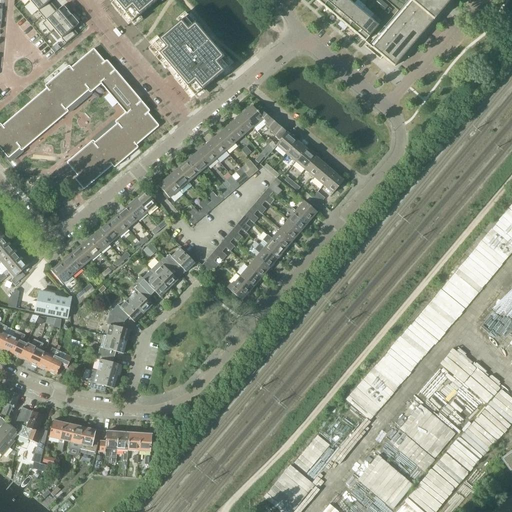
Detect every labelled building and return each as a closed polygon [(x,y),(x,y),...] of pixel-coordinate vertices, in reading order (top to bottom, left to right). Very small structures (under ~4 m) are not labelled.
[(32,0),(30,2),(42,16),(51,8),(48,3),(49,2),(51,0),(32,0)] [(111,0),(131,23),(134,26),(148,43),(151,46),(173,72),(179,79),(194,97),(230,66),(187,16),(184,13),(173,0),(111,0)] [(331,14),(342,0),(328,0),(323,6),(331,14)] [(339,21),(353,5),(347,0),(342,0),(331,14),(339,21)] [(384,0),(397,11),(368,45),(370,47),(372,48),(373,47),(374,47),(377,43),(413,0),(384,0)] [(394,67),(451,0),(413,0),(377,43),(374,47),(373,47),(372,48),(382,57),(394,67)] [(348,28),(361,12),(353,5),(339,21),(348,28)] [(51,8),(42,16),(46,21),(42,24),(50,34),(54,30),(71,16),(63,6),(57,11),(55,13),(51,8)] [(356,35),(370,19),(361,12),(348,28),(356,35)] [(71,16),(54,30),(60,38),(65,44),(71,40),(75,36),(71,31),(79,24),(71,16)] [(365,42),(378,26),(370,19),(356,35),(365,42)] [(0,149),(7,158),(8,158),(9,158),(11,157),(13,155),(19,149),(20,151),(21,151),(22,151),(23,151),(23,150),(34,141),(45,132),(57,122),(66,114),(67,113),(68,112),(68,111),(67,111),(67,110),(66,110),(88,91),(89,93),(90,93),(91,93),(91,92),(92,92),(101,85),(102,86),(105,90),(109,95),(117,103),(120,108),(125,113),(117,120),(116,121),(115,121),(115,122),(115,123),(116,125),(94,143),(93,142),(93,141),(92,141),(91,141),(91,142),(90,143),(79,152),(74,156),(75,156),(80,162),(72,169),(71,169),(77,176),(75,178),(75,179),(75,180),(77,183),(80,187),(82,189),(83,189),(83,190),(84,190),(85,189),(86,188),(94,182),(97,178),(105,172),(109,169),(112,166),(112,167),(113,167),(113,168),(114,168),(115,168),(115,167),(116,166),(124,160),(128,157),(136,150),(137,149),(137,148),(137,147),(136,146),(138,144),(144,139),(151,133),(153,131),(156,129),(157,128),(158,127),(158,126),(158,125),(156,123),(153,119),(148,113),(149,113),(149,112),(149,111),(149,110),(146,107),(141,102),(132,91),(131,91),(130,91),(123,83),(124,83),(124,82),(124,81),(117,73),(111,66),(107,62),(107,61),(106,61),(105,61),(104,62),(97,53),(94,50),(93,50),(92,50),(91,51),(80,60),(75,64),(71,68),(69,67),(69,66),(68,66),(68,67),(67,67),(66,68),(61,73),(57,76),(56,76),(47,84),(46,85),(45,85),(45,86),(45,87),(46,89),(36,97),(24,107),(24,108),(11,119),(2,126),(1,125),(0,125),(0,124),(0,149)] [(251,106),(242,114),(253,127),(262,119),(265,123),(264,124),(278,141),(285,132),(262,112),(259,115),(251,106)] [(242,114),(232,122),(243,135),(253,127),(242,114)] [(243,135),(232,122),(223,130),(234,143),(243,135)] [(234,143),(223,130),(214,138),(225,151),(234,143)] [(285,154),(296,141),(286,133),(275,146),(276,146),(285,154)] [(225,151),(214,138),(204,146),(215,159),(225,151)] [(272,141),(268,145),(272,150),(276,146),(275,146),(272,141)] [(305,149),(296,141),(285,154),(294,162),(305,149)] [(260,154),(263,157),(265,159),(272,150),(268,145),(260,154)] [(204,146),(195,154),(206,167),(215,159),(204,146)] [(315,157),(305,149),(294,162),(304,170),(315,157)] [(195,154),(185,162),(196,175),(206,167),(195,154)] [(263,157),(260,154),(254,161),(258,163),(263,157)] [(75,156),(66,163),(68,165),(70,167),(72,169),(80,162),(75,156)] [(315,157),(304,170),(313,178),(324,165),(315,157)] [(248,170),(244,173),(248,178),(257,170),(249,161),(244,165),(248,170)] [(185,162),(176,169),(187,182),(196,175),(185,162)] [(269,173),(272,169),(266,164),(263,167),(269,173)] [(333,173),(324,165),(313,178),(322,186),(333,173)] [(176,169),(167,177),(178,190),(187,182),(176,169)] [(239,178),(235,181),(239,186),(248,178),(244,173),(240,169),(235,173),(239,178)] [(279,175),(272,169),(269,173),(275,178),(279,175)] [(343,181),(333,173),(322,186),(332,194),(343,181)] [(226,181),(222,185),(230,194),(239,186),(235,181),(231,176),(226,181)] [(178,190),(167,177),(157,186),(168,199),(178,190)] [(290,186),(293,182),(287,177),(284,180),(290,186)] [(275,178),(267,188),(272,192),(277,196),(281,191),(277,187),(280,182),(275,178)] [(299,188),(293,182),(290,186),(296,191),(299,188)] [(230,194),(222,185),(216,189),(220,193),(216,197),(220,202),(230,194)] [(272,192),(267,188),(260,197),(265,201),(269,205),(273,200),(269,196),(272,192)] [(144,192),(134,200),(145,213),(158,202),(149,192),(146,194),(144,192)] [(220,202),(216,197),(212,192),(207,197),(211,201),(207,205),(211,210),(220,202)] [(317,192),(312,198),(309,202),(318,210),(323,205),(320,203),(324,198),(317,192)] [(309,202),(312,198),(305,193),(302,196),(309,202)] [(260,197),(252,206),(257,211),(261,214),(265,209),(261,206),(265,201),(260,197)] [(145,213),(134,200),(125,208),(136,221),(145,213)] [(211,210),(207,205),(203,200),(198,204),(202,209),(198,213),(202,218),(211,210)] [(303,201),(295,211),(308,222),(316,212),(303,201)] [(252,206),(244,216),(249,220),(253,224),(258,219),(253,215),(257,211),(252,206)] [(125,208),(116,216),(127,229),(136,221),(125,208)] [(202,218),(198,213),(194,208),(189,212),(192,217),(188,221),(192,226),(202,218)] [(295,211),(287,220),(300,231),(308,222),(295,211)] [(116,216),(107,224),(118,237),(127,229),(116,216)] [(249,220),(244,216),(236,225),(241,229),(245,233),(249,228),(245,224),(249,220)] [(300,231),(287,220),(279,230),(292,241),(300,231)] [(163,221),(157,226),(160,230),(166,224),(163,221)] [(107,224),(97,231),(108,244),(118,237),(107,224)] [(241,229),(236,225),(228,234),(233,238),(238,242),(242,237),(237,233),(241,229)] [(160,230),(157,226),(151,231),(154,235),(160,230)] [(279,230),(271,239),(284,250),(292,241),(279,230)] [(108,244),(97,231),(88,239),(99,252),(108,244)] [(233,238),(228,234),(220,243),(225,248),(230,252),(234,247),(229,243),(233,238)] [(0,237),(0,250),(8,243),(2,235),(0,237)] [(284,250),(271,239),(267,235),(259,244),(276,259),(284,250)] [(145,236),(138,242),(142,246),(148,240),(145,236)] [(99,252),(88,239),(79,247),(90,260),(99,252)] [(132,247),(135,251),(142,246),(138,242),(132,247)] [(8,243),(0,250),(0,262),(15,250),(8,243)] [(212,253),(217,257),(221,261),(226,256),(221,252),(225,248),(220,243),(212,253)] [(155,249),(151,244),(144,250),(149,255),(155,249)] [(276,259),(259,244),(255,249),(259,253),(255,258),(268,269),(276,259)] [(79,247),(69,255),(80,268),(90,260),(79,247)] [(163,259),(174,269),(178,265),(185,272),(194,263),(179,248),(171,257),(168,254),(163,259)] [(15,250),(0,262),(0,263),(6,271),(21,258),(15,250)] [(123,261),(129,256),(126,252),(120,258),(123,261)] [(217,257),(212,253),(201,266),(209,273),(212,269),(214,270),(218,265),(213,261),(217,257)] [(69,255),(60,263),(71,276),(80,268),(69,255)] [(6,271),(3,273),(6,276),(9,274),(13,278),(21,272),(28,266),(21,258),(6,271)] [(117,267),(123,261),(120,258),(114,263),(117,267)] [(255,258),(247,267),(260,278),(268,269),(255,258)] [(174,269),(163,259),(151,272),(168,289),(177,280),(170,273),(174,269)] [(71,276),(60,263),(50,271),(61,284),(71,276)] [(260,278),(247,267),(240,276),(253,287),(260,278)] [(104,277),(111,272),(108,268),(101,274),(104,277)] [(168,289),(151,272),(150,270),(141,278),(140,277),(135,281),(138,284),(148,294),(152,290),(159,297),(168,289)] [(13,278),(10,281),(14,285),(24,276),(21,272),(13,278)] [(98,283),(104,277),(101,274),(95,279),(98,283)] [(253,287),(240,276),(231,286),(244,296),(244,297),(253,287)] [(86,293),(92,287),(89,284),(83,289),(86,293)] [(136,291),(128,299),(142,314),(151,305),(144,298),(148,294),(138,284),(134,289),(136,291)] [(244,296),(231,286),(230,284),(226,288),(240,300),(244,296)] [(79,298),(86,293),(83,289),(76,295),(79,298)] [(9,297),(8,306),(17,308),(20,293),(16,290),(9,297)] [(40,292),(36,313),(66,319),(70,300),(53,297),(53,295),(40,292)] [(142,314),(128,299),(119,307),(117,305),(109,313),(122,321),(127,316),(134,323),(142,314)] [(24,324),(29,314),(24,313),(20,322),(24,324)] [(122,321),(109,313),(106,324),(109,325),(106,336),(126,341),(129,330),(120,327),(122,321)] [(33,315),(29,314),(24,324),(28,325),(33,315)] [(47,318),(45,324),(53,326),(55,319),(47,318)] [(2,325),(0,328),(0,349),(1,350),(11,329),(6,327),(2,325)] [(20,333),(11,329),(1,350),(10,354),(20,333)] [(24,335),(20,333),(10,354),(19,358),(26,343),(22,341),(24,335)] [(126,341),(106,336),(103,335),(98,352),(112,356),(113,351),(123,354),(126,341)] [(31,345),(26,343),(19,358),(28,363),(38,342),(33,340),(31,345)] [(38,342),(28,363),(37,367),(45,352),(40,349),(43,344),(38,342)] [(66,355),(61,352),(57,351),(60,346),(58,345),(55,350),(46,371),(53,374),(55,374),(56,375),(60,365),(66,368),(71,357),(66,355)] [(45,352),(37,367),(46,371),(55,350),(51,348),(49,354),(45,352)] [(112,356),(98,352),(96,359),(99,360),(96,370),(116,376),(120,365),(110,362),(112,356)] [(70,380),(74,367),(76,368),(77,365),(72,363),(67,379),(70,380)] [(116,376),(96,370),(95,377),(91,376),(87,390),(94,392),(95,389),(102,391),(104,386),(113,388),(116,376)] [(0,426),(9,417),(10,417),(18,395),(9,392),(1,414),(0,413),(0,426)] [(22,424),(27,410),(21,407),(16,422),(22,424)] [(41,436),(43,430),(38,428),(42,416),(27,410),(22,424),(20,429),(25,430),(26,428),(32,430),(28,440),(37,444),(32,458),(40,461),(45,437),(41,436)] [(59,440),(63,423),(52,421),(48,437),(59,440)] [(0,426),(0,454),(1,455),(9,447),(7,445),(12,440),(10,438),(15,432),(4,423),(0,426)] [(63,423),(59,440),(57,451),(61,452),(63,441),(70,443),(73,425),(63,423)] [(73,425),(70,443),(68,448),(79,450),(80,445),(84,428),(73,425)] [(84,428),(80,445),(87,447),(86,451),(95,453),(100,432),(95,431),(95,430),(84,428)] [(116,450),(118,432),(106,431),(105,441),(100,441),(99,451),(104,452),(104,449),(111,450),(110,463),(115,463),(116,450)] [(128,433),(118,432),(116,450),(122,451),(122,452),(123,455),(122,465),(126,466),(127,451),(128,433)] [(139,434),(128,433),(127,451),(138,451),(139,434)] [(139,434),(138,451),(150,452),(151,435),(139,434)] [(511,454),(511,452),(502,459),(511,472),(511,471),(511,454)] [(53,465),(55,459),(45,457),(44,463),(53,465)] [(45,508),(53,499),(48,495),(40,504),(45,508)]
